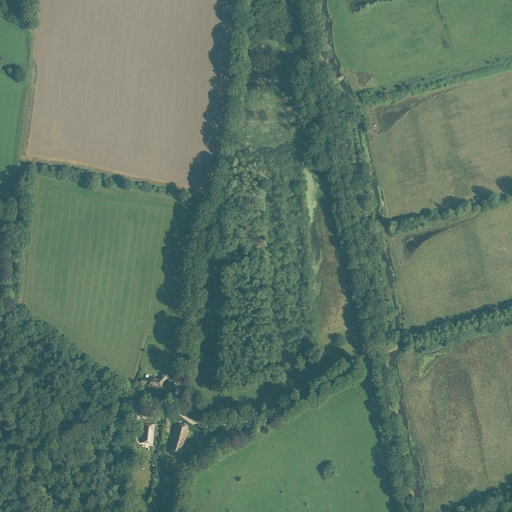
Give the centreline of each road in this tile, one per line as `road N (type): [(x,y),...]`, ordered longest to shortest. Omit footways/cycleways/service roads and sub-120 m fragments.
road 1 (track): [(119,511),(125,465),(109,423),(124,395),(145,410),(174,408),(195,424),(274,415),(377,352)]
road 2 (track): [(377,352),(305,0)]
road 3 (track): [(22,0),(12,315)]
road 4 (track): [(377,352),(407,511)]
road 5 (track): [(124,395),(0,302)]
